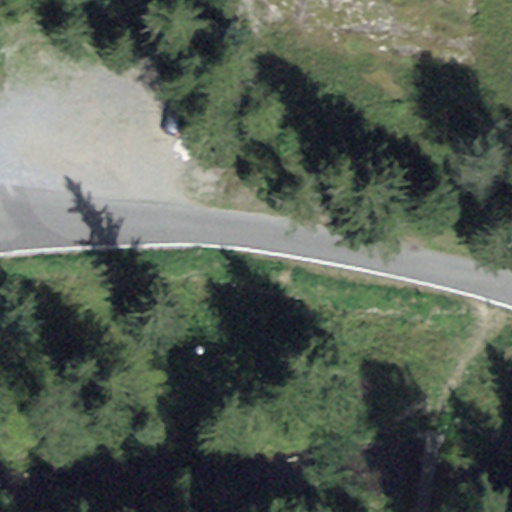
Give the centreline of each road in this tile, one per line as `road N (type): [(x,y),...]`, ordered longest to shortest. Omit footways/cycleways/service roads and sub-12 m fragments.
road 1 (unclassified): [(511,290),(187,234),(0,222)]
road 2 (track): [(425,425),(499,285)]
